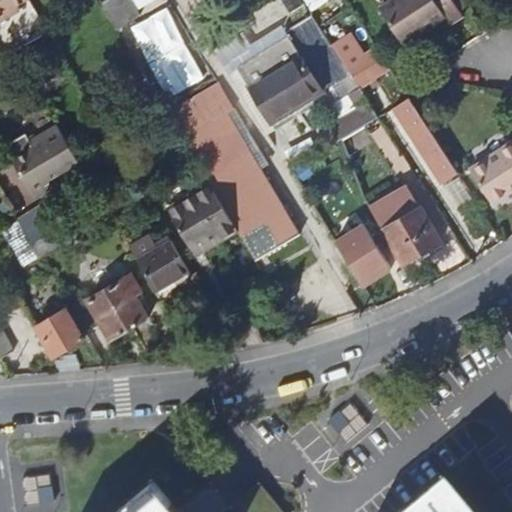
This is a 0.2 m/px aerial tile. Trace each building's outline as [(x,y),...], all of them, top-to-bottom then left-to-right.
[(0,0),(0,17),(28,0),(0,0)] [(120,30),(144,16),(134,0),(101,0),(120,30)] [(442,0),(408,0),(378,20),(401,55),(441,29),(446,37),(460,27),(442,0)] [(12,20),(20,32),(42,20),(34,6),(12,20)] [(289,34),(238,65),(249,83),(300,51),(289,34)] [(378,47),(347,67),(359,86),(370,78),(363,68),(359,70),(357,68),(365,62),(369,67),(384,57),(378,47)] [(249,83),(272,122),(289,112),(293,118),(327,96),(300,51),(249,83)] [(334,61),(354,94),(361,89),(359,86),(347,67),(340,57),(334,61)] [(255,258),(300,233),(233,108),(236,107),(222,80),(173,107),(255,258)] [(399,115),(444,184),(460,174),(417,108),(411,99),(401,105),(405,112),(399,115)] [(289,112),(272,122),(276,128),(293,118),(289,112)] [(37,149),(16,162),(38,198),(55,188),(51,180),(82,162),(60,126),(33,142),(37,149)] [(511,140),(469,168),(491,201),(511,187),(511,140)] [(163,197),(191,243),(202,237),(209,248),(239,230),(204,172),(163,197)] [(399,224),(385,234),(406,267),(442,244),(436,234),(448,226),(428,195),(394,216),(399,224)] [(463,210),(479,236),(494,226),(478,201),(463,210)] [(44,207),(19,222),(21,224),(34,246),(51,236),(59,231),(44,207)] [(7,232),(28,268),(42,259),(34,246),(21,224),(7,232)] [(363,288),(391,271),(364,226),(335,243),(363,288)] [(34,246),(42,259),(59,249),(51,236),(34,246)] [(140,260),(158,292),(191,272),(173,241),(140,260)] [(133,275),(89,301),(114,341),(150,319),(137,297),(143,293),(133,275)] [(70,311),(39,328),(56,359),(87,343),(70,311)] [(0,329),(0,354),(2,359),(15,352),(2,329),(0,329)] [(349,406),(325,424),(343,448),(367,429),(349,406)] [(25,479),(29,506),(55,502),(51,475),(25,479)] [(181,511),(156,481),(118,511),(181,511)] [(406,511),(470,511),(445,481),(406,511)] [(284,511),(265,485),(244,498),(253,511),(284,511)]
